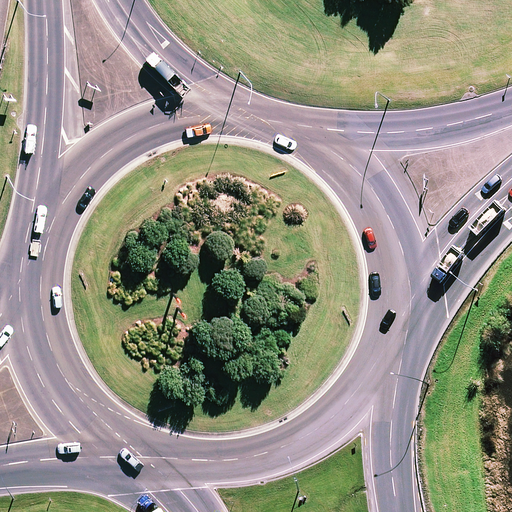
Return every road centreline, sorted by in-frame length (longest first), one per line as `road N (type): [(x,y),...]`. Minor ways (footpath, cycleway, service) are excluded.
road 1 (trunk): [(403,318),(358,389),(321,426),(239,459),(133,455)]
road 2 (trunk): [(35,251),(78,177),(132,132),(173,116),(258,118)]
road 3 (trunk): [(35,251),(45,0)]
road 4 (trunk): [(132,454),(84,418),(48,370),(31,303),(34,256)]
road 5 (trunk): [(300,129),(356,166),(378,195),(401,253),(404,317)]
road 6 (trunk): [(300,129),(423,128),(511,104)]
road 7 (primary): [(403,318),(390,425),(397,511)]
road 8 (trunk): [(117,0),(180,72),(258,118)]
road 9 (trunk): [(511,191),(404,317)]
road 10 (trunk): [(132,454),(0,466)]
